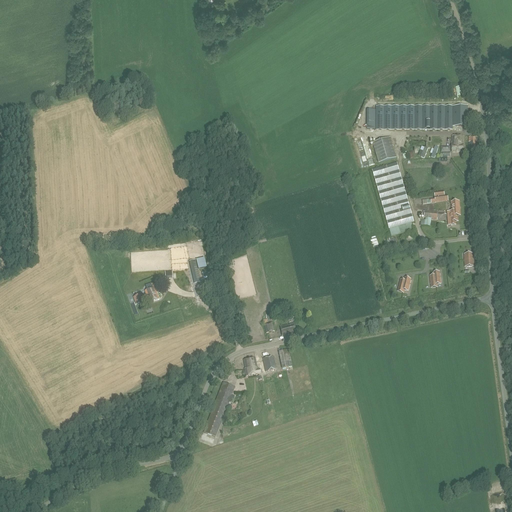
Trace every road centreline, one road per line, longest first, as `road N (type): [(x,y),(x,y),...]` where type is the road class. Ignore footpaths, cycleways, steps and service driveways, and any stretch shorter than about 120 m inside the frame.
road 1 (unclassified): [(182,456),(208,385),(230,358),(491,298)]
road 2 (unclassified): [(491,298),(483,113),(451,0)]
road 3 (unclassified): [(511,457),(491,298)]
road 4 (unclassified): [(44,511),(97,480),(182,456)]
